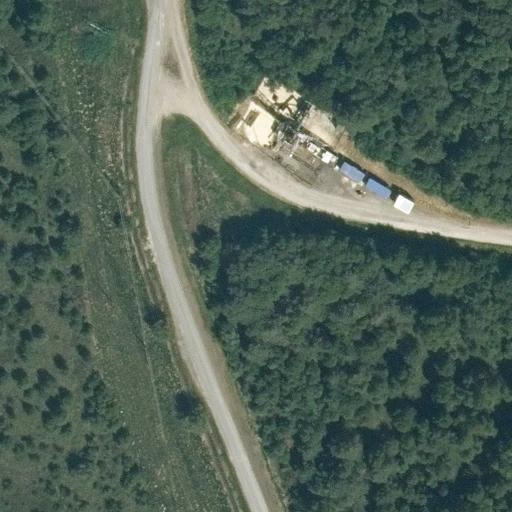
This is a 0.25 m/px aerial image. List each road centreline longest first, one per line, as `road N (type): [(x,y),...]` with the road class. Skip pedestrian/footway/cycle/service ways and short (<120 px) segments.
road 1 (unclassified): [(168,0),(147,154),(162,222),(263,511)]
road 2 (track): [(511,233),(353,211),(294,194),(253,171),(222,137),(161,0)]
